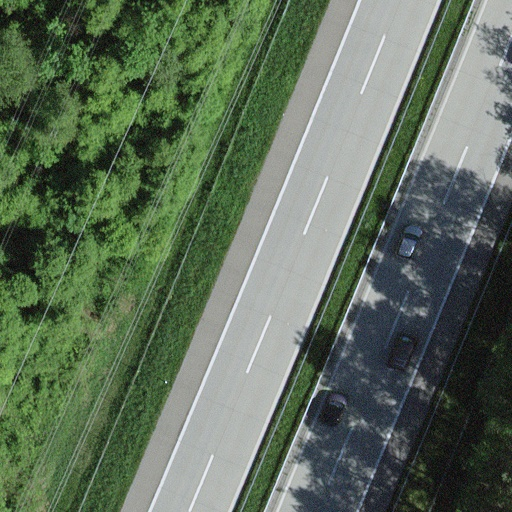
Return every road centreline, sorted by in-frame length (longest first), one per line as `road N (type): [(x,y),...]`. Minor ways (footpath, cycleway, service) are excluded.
road 1 (motorway): [(397,0),(189,511)]
road 2 (motorway): [(312,511),(511,26)]
